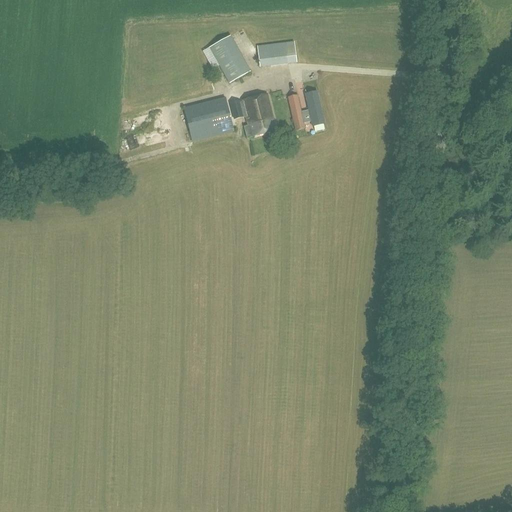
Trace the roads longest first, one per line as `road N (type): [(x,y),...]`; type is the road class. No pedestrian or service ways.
road 1 (unclassified): [(404,511),(457,0)]
road 2 (track): [(176,147),(0,174)]
